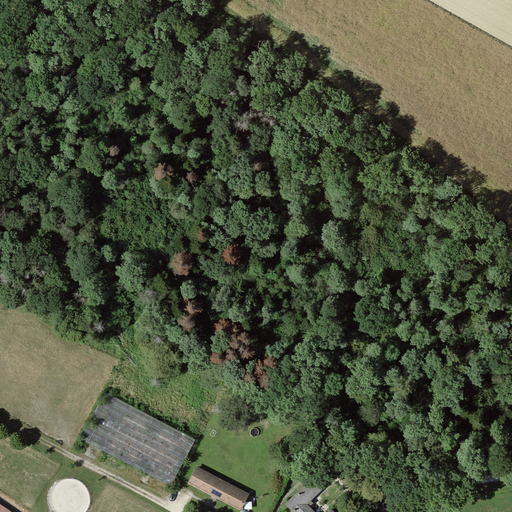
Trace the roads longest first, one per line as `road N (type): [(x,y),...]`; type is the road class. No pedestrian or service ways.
road 1 (track): [(230,0),(511,215)]
road 2 (track): [(178,511),(0,418)]
road 3 (track): [(395,511),(511,475)]
